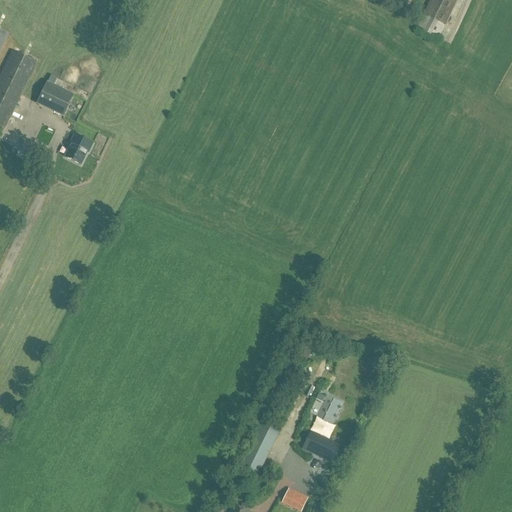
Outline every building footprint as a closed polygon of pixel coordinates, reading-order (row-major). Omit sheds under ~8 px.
[(428,0),(414,30),(435,40),(454,0),(428,0)] [(10,52),(0,73),(0,128),(3,130),(35,64),(10,52)] [(44,84),(35,104),(62,116),(71,96),(44,84)] [(70,143),(64,158),(80,164),(86,151),(87,151),(91,143),(72,135),(69,142),(70,143)] [(345,354),(319,414),(337,422),(363,362),(345,354)] [(237,471),(256,480),(279,434),(260,425),(237,471)] [(311,435),(303,450),(331,465),(339,449),(311,435)] [(293,511),(299,511),(305,499),(284,489),(277,504),(293,511)]
